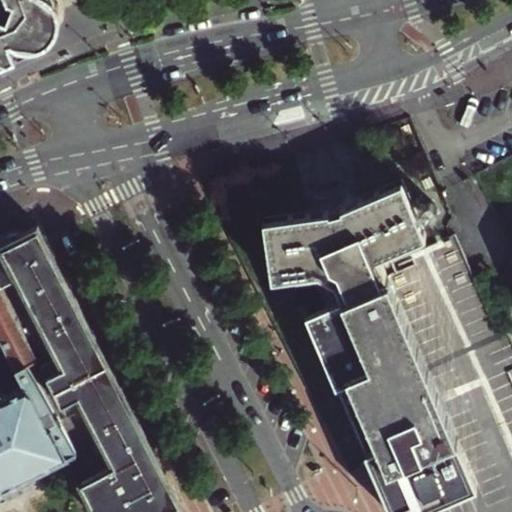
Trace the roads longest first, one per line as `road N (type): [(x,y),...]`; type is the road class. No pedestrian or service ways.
road 1 (residential): [(305,511),(112,149)]
road 2 (residential): [(73,155),(255,511)]
road 3 (primary): [(371,12),(192,49),(66,89)]
road 4 (primary): [(112,149),(399,75)]
road 5 (primary): [(399,75),(511,25)]
